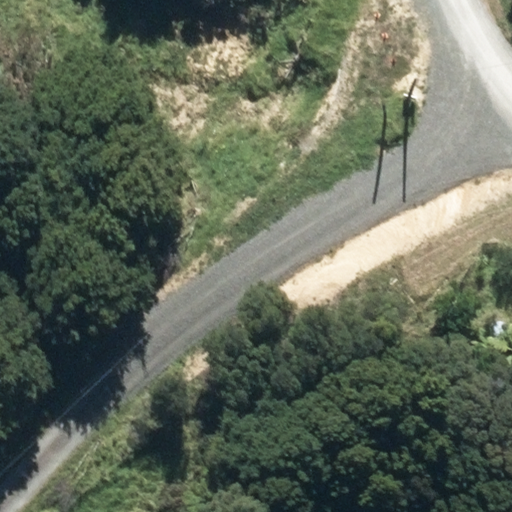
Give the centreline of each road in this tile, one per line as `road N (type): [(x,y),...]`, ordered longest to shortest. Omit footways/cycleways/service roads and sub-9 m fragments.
road 1 (unknown): [(360,0),(259,168),(0,484)]
road 2 (unclassified): [(382,0),(415,71),(511,142)]
